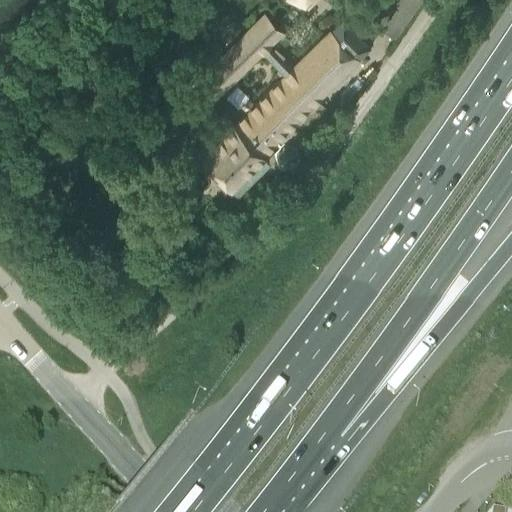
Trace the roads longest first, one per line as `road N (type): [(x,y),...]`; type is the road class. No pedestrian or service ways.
road 1 (motorway): [(511,81),(191,511)]
road 2 (motorway): [(303,463),(511,174)]
road 3 (motorway): [(303,463),(348,439),(511,244)]
road 4 (tertiary): [(176,511),(0,321)]
